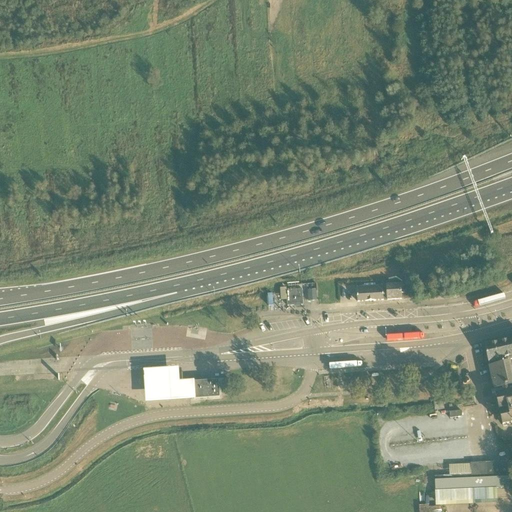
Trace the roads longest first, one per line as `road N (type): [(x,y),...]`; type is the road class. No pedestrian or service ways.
road 1 (trunk): [(511,161),(304,232),(0,299)]
road 2 (unclassified): [(4,491),(54,476),(136,421),(289,403),(308,384),(311,352)]
road 3 (trunk): [(176,285),(397,225),(511,184)]
road 4 (tertiary): [(511,303),(310,332)]
road 5 (tertiary): [(311,352),(433,342),(511,323)]
road 6 (trunk): [(0,340),(176,285)]
road 7 (trunk): [(0,319),(176,285)]
road 8 (tertiary): [(0,462),(49,443),(118,362)]
road 9 (tertiary): [(118,362),(89,366),(28,437),(0,442)]
road 10 (tertiary): [(118,362),(247,351)]
